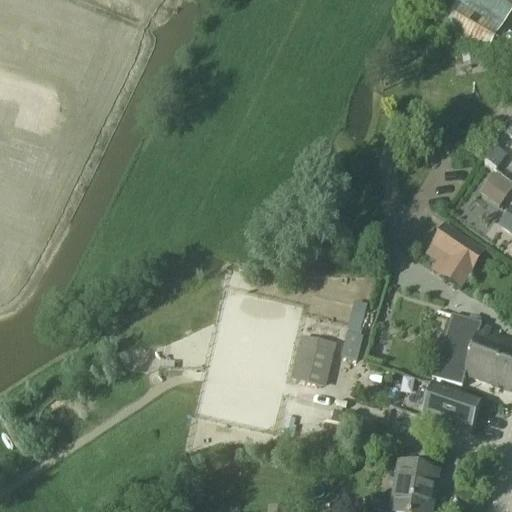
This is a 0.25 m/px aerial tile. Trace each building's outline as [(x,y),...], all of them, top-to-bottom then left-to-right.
[(431,0),(421,18),(487,57),(511,14),(511,10),(494,0),(431,0)] [(461,56),(463,68),(476,66),(475,54),(461,56)] [(489,166),(500,174),(511,157),(500,150),(489,166)] [(500,212),(511,193),(511,188),(494,176),(480,198),(500,212)] [(511,213),(500,230),(511,238),(511,213)] [(445,227),(432,246),(452,259),(439,279),(461,293),(485,254),(445,226),(445,227)] [(452,259),(432,246),(425,256),(437,264),(431,274),(439,279),(452,259)] [(452,318),(432,380),(462,390),(466,378),(511,393),(511,344),(496,339),(498,334),(482,328),(452,318)] [(347,336),(341,360),(358,364),(364,340),(361,339),(348,336),(347,336)] [(292,383),(327,391),(337,347),(302,339),(292,383)] [(472,437),(483,402),(434,387),(423,421),(472,437)] [(334,414),(328,440),(339,443),(346,417),(334,414)] [(432,511),(438,475),(399,469),(391,511),(432,511)]
